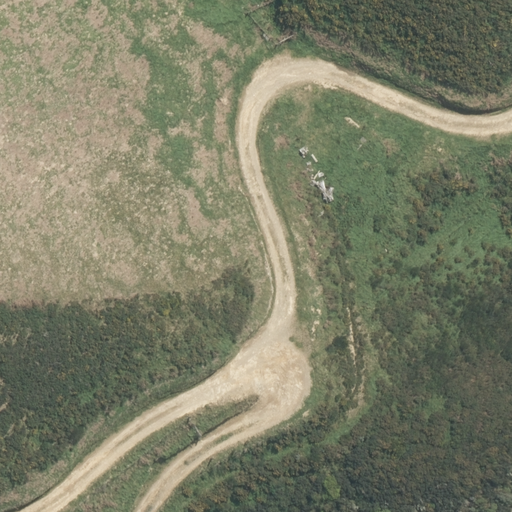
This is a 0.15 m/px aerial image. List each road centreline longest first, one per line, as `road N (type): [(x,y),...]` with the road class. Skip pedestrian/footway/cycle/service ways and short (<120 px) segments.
road 1 (track): [(259,370),(279,341),(285,293),(242,147),(250,90),(296,66),(325,69),(458,121),(511,116)]
road 2 (track): [(46,511),(128,435),(193,391),(259,370)]
road 3 (track): [(259,370),(281,377),(285,394),(277,410),(214,444),(153,491),(141,511)]
